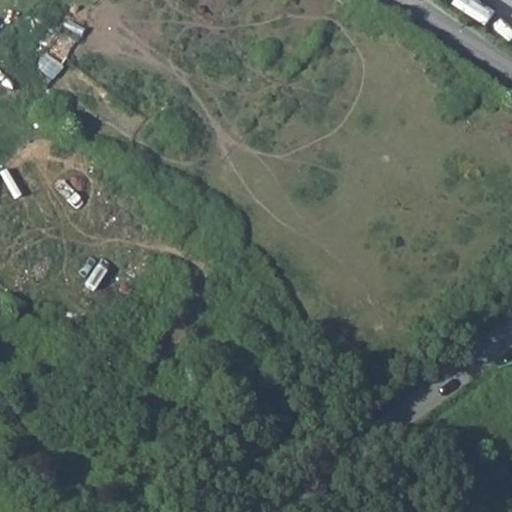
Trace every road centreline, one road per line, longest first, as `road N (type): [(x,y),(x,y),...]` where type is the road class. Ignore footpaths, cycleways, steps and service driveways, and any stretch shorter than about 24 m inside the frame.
road 1 (residential): [(511,324),(268,511)]
road 2 (unclassified): [(409,0),(511,66)]
